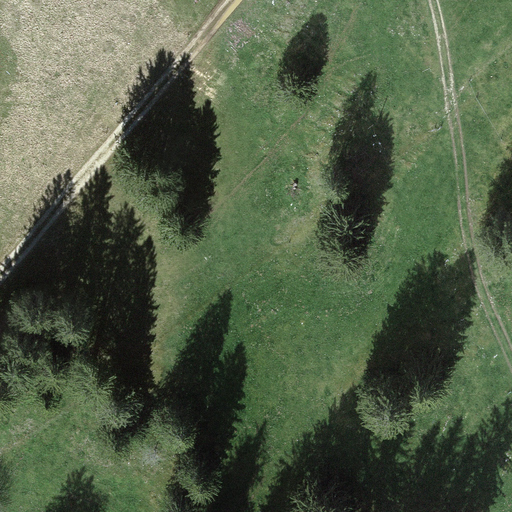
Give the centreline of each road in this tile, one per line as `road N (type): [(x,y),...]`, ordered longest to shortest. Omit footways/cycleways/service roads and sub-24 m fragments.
road 1 (track): [(511,368),(476,277),(435,0)]
road 2 (track): [(0,275),(234,0)]
